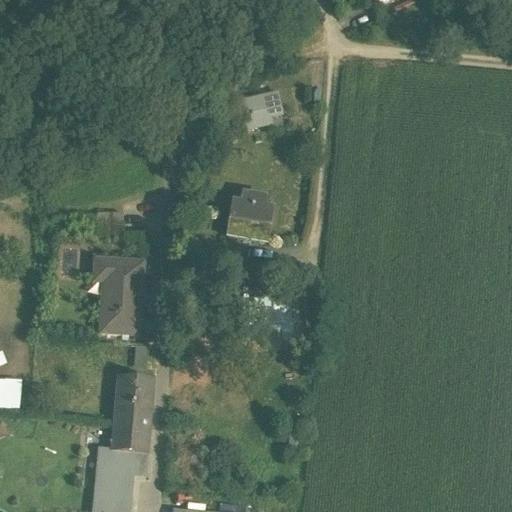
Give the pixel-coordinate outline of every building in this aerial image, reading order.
[(278,95),(240,103),(245,130),(272,125),(269,112),(281,110),(278,95)] [(240,103),(229,106),(235,133),(245,130),(240,103)] [(198,140),(197,156),(212,156),(212,140),(198,140)] [(266,199),(242,195),(240,205),(264,209),(266,199)] [(240,205),(233,203),(227,239),(266,246),(272,210),(264,209),(240,205)] [(123,216),(97,215),(97,238),(122,238),(123,216)] [(142,267),(94,264),(93,285),(102,286),(100,336),(132,338),(134,305),(140,305),(142,267)] [(275,292),(253,291),(253,303),(255,303),(255,312),(272,313),(272,305),(275,305),(275,292)] [(255,312),(253,312),(253,306),(237,306),(236,329),(236,337),(245,337),(254,337),(254,332),(280,332),(280,338),(293,338),(293,326),(290,326),(291,321),(303,321),(303,305),(290,305),(275,305),(272,305),(272,313),(255,312)] [(153,384),(117,381),(115,407),(151,410),(153,384)] [(151,410),(115,407),(111,454),(110,455),(146,458),(151,410)] [(146,458),(110,455),(111,454),(99,453),(93,511),(126,511),(128,503),(130,504),(132,479),(144,480),(146,458)] [(130,504),(128,503),(126,511),(142,511),(143,505),(130,504)]
